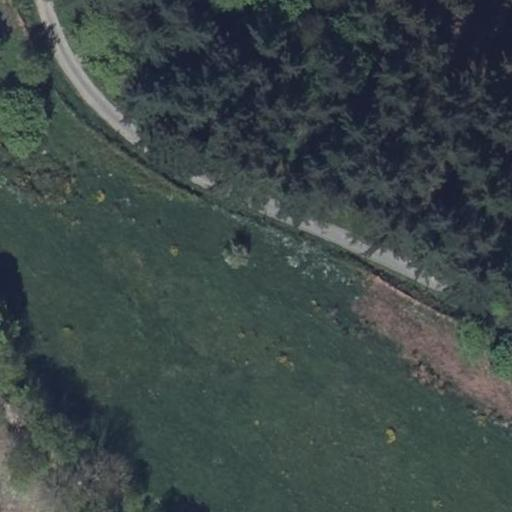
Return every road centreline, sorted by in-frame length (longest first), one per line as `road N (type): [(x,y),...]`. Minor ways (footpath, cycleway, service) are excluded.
road 1 (unclassified): [(50,0),(91,87),(168,142),(511,307)]
road 2 (track): [(0,388),(116,511)]
